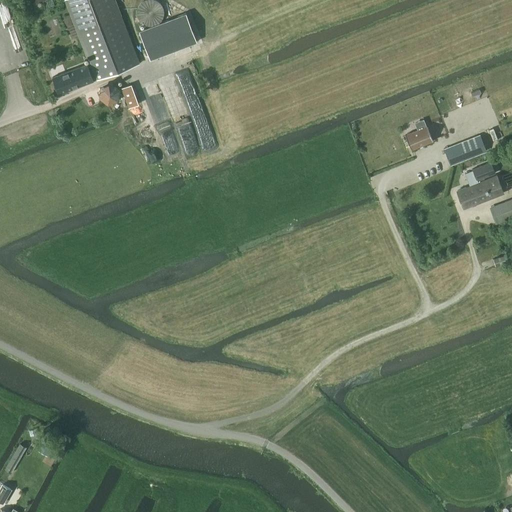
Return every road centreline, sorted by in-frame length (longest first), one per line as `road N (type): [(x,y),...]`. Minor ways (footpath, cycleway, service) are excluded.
road 1 (track): [(199,429),(267,412),(347,347),(460,295),(476,271),(464,213),(511,194)]
road 2 (unclassified): [(349,511),(311,473),(262,441),(117,404),(0,344)]
road 3 (track): [(420,316),(423,291),(384,208),(384,179),(436,151),(443,134),(493,116)]
road 4 (track): [(159,61),(0,123)]
